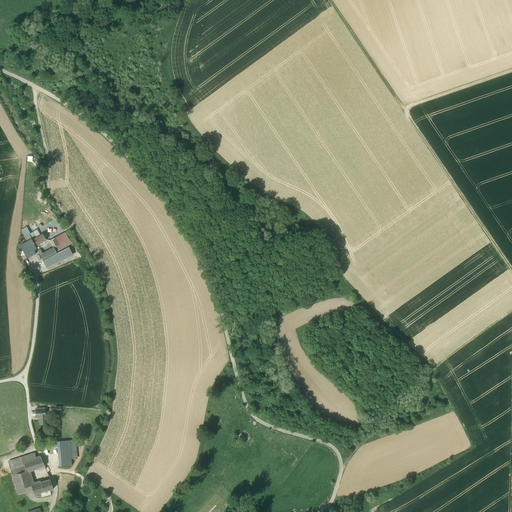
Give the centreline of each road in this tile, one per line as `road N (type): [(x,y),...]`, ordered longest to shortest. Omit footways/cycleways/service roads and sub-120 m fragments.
road 1 (track): [(0,69),(66,104),(155,185),(217,294),(248,411),(262,424),(334,447),(343,470)]
road 2 (track): [(434,369),(349,288),(310,217),(250,183),(195,127),(168,81),(170,15)]
road 3 (track): [(511,271),(329,0)]
road 4 (track): [(343,470),(440,362),(511,310)]
road 5 (track): [(52,469),(30,424),(24,377),(0,382)]
road 6 (track): [(24,377),(38,291),(29,260)]
